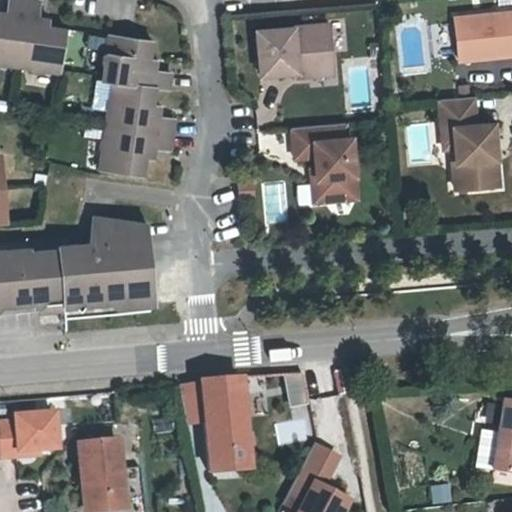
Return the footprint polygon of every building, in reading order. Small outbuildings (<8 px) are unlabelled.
[(0,0),(0,49),(8,50),(14,0),(0,0)] [(14,0),(8,50),(18,52),(22,56),(24,57),(27,57),(29,57),(33,54),(51,57),(56,14),(38,11),(38,4),(29,2),(29,0),(14,0)] [(453,43),(511,38),(511,0),(453,0),(449,0),(453,43)] [(323,6),(250,12),(254,57),(290,54),(291,59),(303,57),(303,52),(327,51),(323,6)] [(106,61),(148,68),(161,70),(163,56),(149,53),(150,43),(143,41),(146,23),(103,17),(100,33),(98,35),(96,39),(97,43),(99,46),(96,60),(106,61)] [(99,104),(164,115),(167,101),(151,97),(153,87),(144,85),(148,68),(106,61),(104,79),(100,82),(99,85),(99,90),(101,93),(99,104)] [(491,170),(489,138),(484,138),(483,129),(488,128),(486,106),(469,108),(467,80),(433,83),(435,112),(446,111),(448,145),(445,145),(448,172),(491,170)] [(164,115),(99,104),(96,122),(93,124),(91,128),(92,132),(94,135),(92,148),(134,155),(137,137),(144,138),(146,128),(161,131),(164,115)] [(339,105),(285,110),(287,140),(308,138),(308,149),(309,160),(304,161),(306,184),(345,181),(343,158),(348,158),(345,119),(340,120),(339,105)] [(286,181),(264,183),(266,222),(288,221),(286,181)] [(11,226),(0,227),(0,280),(16,279),(16,283),(24,282),(29,274),(44,274),(46,284),(80,282),(79,273),(100,271),(101,280),(102,280),(103,287),(141,284),(135,203),(79,194),(74,221),(42,224),(42,230),(13,232),(11,226)] [(238,461),(228,374),(188,377),(188,380),(193,415),(199,465),(238,461)] [(193,415),(188,380),(169,382),(176,417),(193,415)] [(511,400),(490,395),(483,427),(475,465),(511,471),(511,400)] [(0,415),(0,451),(7,451),(7,445),(46,443),(44,407),(4,410),(4,416),(0,415)] [(458,461),(475,465),(483,427),(467,424),(458,461)] [(285,431),(256,488),(271,495),(265,507),(274,511),(306,511),(320,487),(301,477),(293,473),(296,467),(309,443),(285,431)] [(81,480),(83,507),(114,505),(110,438),(71,441),(73,480),(81,480)] [(296,467),(293,473),(301,477),(304,471),(296,467)] [(75,507),(83,507),(81,480),(73,480),(75,507)] [(450,483),(430,485),(432,504),(451,502),(450,483)]
